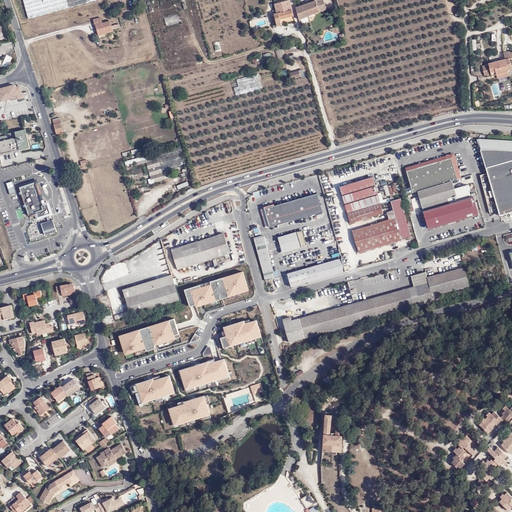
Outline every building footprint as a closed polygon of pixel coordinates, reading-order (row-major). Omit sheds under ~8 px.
[(22,0),(28,19),(97,0),(22,0)] [(315,0),(316,2),(296,8),(300,21),(327,9),(324,0),(315,0)] [(297,23),(291,1),(275,4),(277,13),(274,14),(277,27),(297,23)] [(129,10),(128,7),(121,9),(122,12),(118,13),(119,16),(124,14),(124,12),(129,10)] [(164,17),(166,26),(180,22),(177,13),(164,17)] [(101,17),(94,19),(98,36),(114,32),(111,21),(103,23),(101,17)] [(284,49),(276,51),(278,60),(287,57),(284,49)] [(511,50),(504,53),(505,59),(488,64),(491,75),(495,74),(497,79),(510,76),(508,70),(511,69),(509,59),(511,58),(511,50)] [(271,52),(262,54),(265,64),(274,61),(271,52)] [(6,55),(0,56),(0,65),(1,66),(5,67),(11,57),(6,55)] [(488,64),(482,66),(485,76),(491,75),(488,64)] [(286,67),(279,69),(281,76),(288,74),(286,67)] [(301,77),(300,70),(290,73),(292,79),(301,77)] [(15,85),(0,88),(0,101),(1,101),(5,100),(18,97),(18,99),(23,98),(20,86),(15,87),(15,85)] [(56,134),(63,132),(60,123),(53,125),(56,134)] [(0,166),(3,166),(0,155),(0,154),(29,147),(27,139),(25,129),(0,135),(0,166)] [(511,140),(479,139),(477,140),(481,150),(487,173),(480,175),(490,213),(498,211),(500,216),(511,212),(511,140)] [(185,165),(180,146),(124,162),(134,195),(150,190),(149,184),(164,179),(162,173),(185,165)] [(405,168),(406,171),(451,158),(456,176),(460,175),(454,154),(405,168)] [(406,171),(412,193),(461,178),(460,175),(456,176),(451,158),(406,171)] [(383,213),(372,177),(339,187),(350,223),(383,213)] [(461,178),(412,193),(418,192),(452,181),(461,179),(461,178)] [(452,181),(418,192),(422,206),(424,206),(426,210),(471,197),(467,185),(454,189),(452,181)] [(13,182),(8,184),(11,193),(16,192),(13,182)] [(37,182),(19,188),(30,218),(31,224),(30,226),(28,228),(27,231),(30,244),(54,236),(57,234),(58,230),(58,228),(52,216),(54,215),(48,202),(45,203),(37,182)] [(397,193),(396,185),(384,186),(386,195),(397,193)] [(269,227),(322,212),(317,193),(264,208),(265,212),(267,221),(269,227)] [(477,213),(472,197),(471,197),(426,210),(425,211),(430,227),(457,219),(477,213)] [(396,218),(389,220),(352,231),(359,253),(411,237),(400,198),(391,201),(394,211),(396,218)] [(478,217),(477,213),(457,219),(458,223),(478,217)] [(301,246),(297,232),(279,237),(283,252),(301,246)] [(230,254),(224,234),(171,250),(177,270),(230,254)] [(267,285),(273,291),(274,292),(278,290),(264,236),(254,239),(267,285)] [(345,271),(341,258),(281,275),(285,289),(345,271)] [(434,302),(435,304),(441,302),(439,294),(469,286),(464,268),(427,278),(428,278),(429,283),(434,302)] [(200,285),(184,290),(188,303),(194,302),(195,305),(196,307),(205,304),(216,301),(228,297),(239,293),(243,292),(242,290),(241,287),(246,285),(242,272),(225,277),(226,280),(221,281),(220,278),(205,283),(206,286),(200,288),(200,285)] [(426,272),(411,276),(414,287),(419,285),(429,283),(428,278),(427,278),(426,272)] [(179,300),(171,275),(123,290),(129,311),(130,315),(179,300)] [(62,291),(62,294),(75,291),(73,284),(72,283),(56,286),(57,292),(62,291)] [(354,303),(359,323),(434,302),(429,283),(419,285),(414,287),(354,303)] [(28,300),(28,301),(29,306),(38,304),(37,298),(42,297),(40,290),(34,292),(34,294),(28,296),(27,293),(23,294),(25,301),(28,300)] [(290,342),(359,323),(354,303),(292,321),(291,317),(283,319),(290,342)] [(12,318),(9,306),(0,307),(0,320),(2,320),(2,321),(12,318)] [(86,322),(83,310),(67,314),(70,324),(79,322),(79,324),(86,322)] [(113,316),(115,320),(130,315),(129,311),(113,316)] [(132,332),(119,336),(122,346),(124,345),(126,352),(133,350),(133,352),(140,350),(154,346),(158,344),(169,341),(175,339),(175,338),(174,335),(178,334),(174,319),(166,321),(167,324),(160,326),(160,323),(143,328),(144,331),(133,334),(132,332)] [(47,330),(48,332),(54,330),(53,325),(50,326),(49,323),(46,323),(45,320),(35,322),(30,323),(33,333),(37,332),(47,330)] [(243,321),(224,328),(225,331),(226,336),(223,337),(220,338),(223,346),(227,344),(227,347),(231,346),(239,343),(255,338),(254,335),(259,333),(256,321),(250,323),(244,325),(243,321)] [(77,346),(78,350),(88,347),(90,345),(88,338),(87,335),(86,332),(75,335),(77,346)] [(255,338),(239,343),(240,346),(256,341),(255,339),(261,338),(259,333),(254,335),(255,338)] [(200,337),(194,334),(189,343),(198,340),(200,337)] [(25,342),(23,336),(10,340),(10,344),(12,343),(12,347),(15,346),(17,352),(19,352),(19,356),(23,355),(23,351),(24,351),(23,346),(25,346),(25,342)] [(55,354),(68,351),(66,346),(66,343),(65,339),(52,342),(55,354)] [(210,347),(207,346),(202,354),(203,357),(212,354),(210,347)] [(47,361),(43,348),(34,351),(37,362),(41,361),(42,363),(47,361)] [(208,364),(224,359),(222,356),(207,361),(207,362),(208,364)] [(195,366),(195,365),(189,367),(189,368),(181,371),(183,379),(182,379),(185,388),(189,386),(190,388),(193,387),(197,386),(214,380),(217,379),(226,377),(223,369),(226,368),(224,359),(208,364),(207,362),(195,366)] [(226,377),(217,379),(218,382),(230,379),(226,368),(223,369),(226,377)] [(96,378),(94,373),(90,373),(86,374),(92,390),(104,385),(101,380),(99,377),(96,378)] [(0,387),(5,394),(8,391),(15,386),(11,381),(12,381),(9,376),(0,382),(0,387)] [(153,379),(133,385),(135,393),(138,402),(142,401),(143,402),(147,401),(154,399),(168,395),(170,394),(170,391),(168,386),(172,384),(169,376),(160,379),(159,376),(152,378),(153,379)] [(328,386),(333,382),(328,377),(323,380),(328,386)] [(67,394),(69,396),(80,387),(74,379),(62,388),(67,394)] [(214,380),(197,386),(198,389),(215,383),(214,380)] [(260,383),(250,386),(252,395),(263,391),(260,383)] [(67,394),(62,388),(61,386),(52,393),(58,402),(67,394)] [(178,406),(169,409),(171,417),(175,416),(177,422),(178,424),(180,424),(194,419),(201,417),(205,416),(205,414),(209,413),(206,404),(204,396),(184,402),(184,404),(178,406)] [(39,409),(37,411),(41,415),(50,408),(41,397),(34,402),(36,406),(39,409)] [(105,407),(99,399),(90,406),(96,414),(105,407)] [(494,428),(493,427),(491,425),(494,422),(496,424),(497,425),(499,422),(500,423),(503,420),(506,423),(511,417),(509,415),(511,412),(511,411),(511,407),(510,410),(507,407),(504,410),(505,411),(506,412),(503,415),(501,418),(495,413),(493,415),(492,414),(491,413),(488,416),(485,419),(482,422),(483,423),(481,426),(488,433),(494,428)] [(322,451),(341,452),(343,427),(342,427),(343,416),(331,415),(331,412),(326,412),(322,451)] [(98,427),(105,436),(109,432),(111,435),(119,428),(116,424),(117,423),(112,416),(98,427)] [(18,424),(13,418),(5,425),(13,435),(19,431),(19,432),(24,428),(19,423),(18,424)] [(92,442),(93,443),(96,441),(87,429),(84,431),(85,433),(81,435),(81,434),(75,439),(83,449),(92,442)] [(511,434),(510,436),(507,439),(504,442),(505,443),(503,446),(510,453),(511,451),(511,434)] [(470,447),(474,443),(467,436),(464,438),(463,438),(461,441),(458,444),(461,446),(458,449),(455,452),(457,454),(463,459),(465,456),(463,454),(466,452),(463,448),(464,447),(472,454),(475,451),(472,448),(470,447)] [(58,457),(59,458),(70,450),(64,441),(53,450),(58,457)] [(84,450),(93,443),(92,442),(83,449),(84,450)] [(116,457),(117,459),(127,453),(122,444),(116,448),(117,450),(113,452),(112,451),(110,448),(101,454),(102,455),(98,458),(104,468),(107,465),(112,462),(111,460),(116,457)] [(58,457),(53,450),(52,448),(40,457),(47,466),(58,457)] [(507,456),(499,449),(496,453),(495,451),(492,448),(489,451),(496,459),(494,460),(493,459),(490,461),(487,464),(486,463),(485,462),(482,465),(485,468),(482,471),(484,473),(481,476),(483,477),(480,480),(477,482),(483,488),(485,485),(487,487),(490,484),(487,481),(489,478),(492,475),(489,472),(487,470),(490,467),(492,469),(498,464),(499,465),(502,463),(505,460),(504,459),(507,456)] [(21,463),(19,460),(16,462),(12,458),(15,455),(13,452),(2,460),(9,468),(12,465),(15,468),(21,463)] [(118,461),(117,459),(116,457),(111,460),(112,462),(107,465),(109,467),(118,461)] [(458,457),(455,460),(452,462),(457,467),(460,465),(462,467),(465,464),(462,460),(458,457)] [(33,482),(34,483),(42,477),(37,471),(32,475),(30,471),(24,476),(30,484),(33,482)] [(69,474),(73,481),(78,478),(74,471),(69,474)] [(67,484),(73,481),(69,474),(63,477),(67,483),(67,484)] [(60,487),(65,484),(61,479),(51,485),(49,488),(49,489),(48,488),(47,488),(41,499),(49,504),(55,494),(54,493),(55,492),(56,493),(62,489),(60,487)] [(20,511),(31,504),(27,499),(21,492),(8,503),(15,511),(17,511),(18,511),(20,511)] [(511,500),(511,499),(511,497),(511,496),(507,492),(504,495),(502,498),(503,499),(500,502),(507,509),(511,505),(511,500)] [(316,503),(310,493),(301,499),(307,509),(316,503)] [(372,498),(372,508),(386,508),(385,497),(372,498)] [(108,511),(124,504),(121,498),(114,502),(112,498),(108,500),(107,498),(98,503),(101,510),(102,511),(108,511)] [(97,511),(101,510),(98,503),(94,505),(92,502),(80,508),(82,511),(88,511),(95,509),(97,511)]
